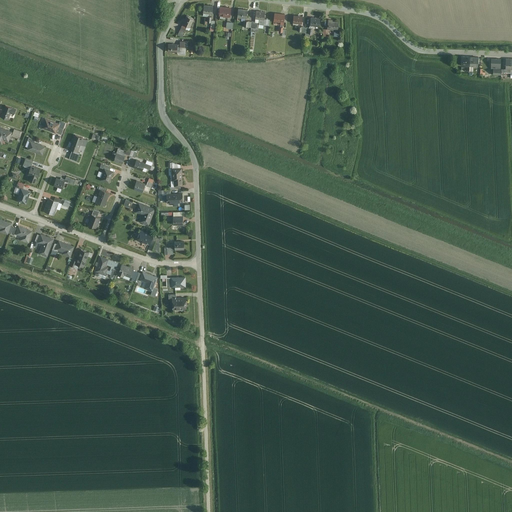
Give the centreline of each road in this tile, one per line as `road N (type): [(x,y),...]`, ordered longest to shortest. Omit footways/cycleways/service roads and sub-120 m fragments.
road 1 (unclassified): [(180,0),(159,49),(161,100),(195,166),(198,265)]
road 2 (residential): [(511,56),(417,52),(367,16),(260,0)]
road 3 (unclassified): [(207,511),(198,265)]
road 4 (track): [(0,265),(201,345)]
road 5 (track): [(195,166),(334,222)]
